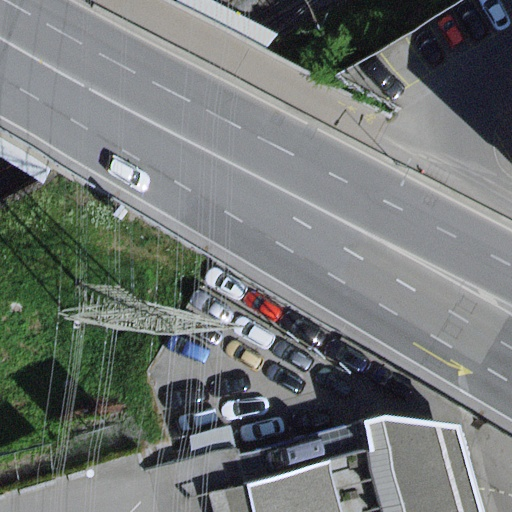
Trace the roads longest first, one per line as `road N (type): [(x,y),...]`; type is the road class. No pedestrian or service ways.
road 1 (primary): [(0,42),(358,245)]
road 2 (primary): [(358,245),(511,335)]
road 3 (residential): [(511,275),(358,245)]
